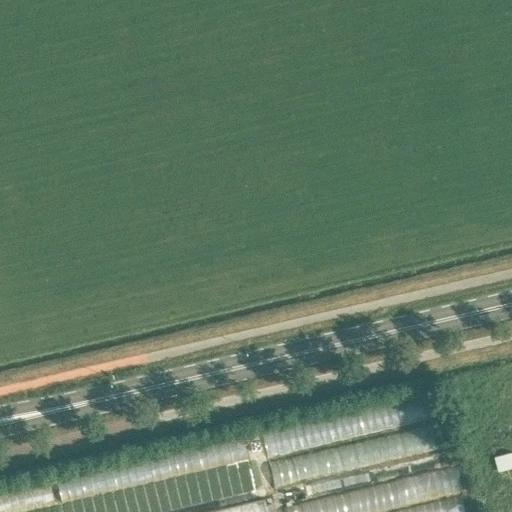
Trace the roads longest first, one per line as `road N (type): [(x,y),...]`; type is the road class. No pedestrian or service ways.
road 1 (primary): [(116,395),(511,303)]
road 2 (primary): [(0,431),(93,410),(116,395)]
